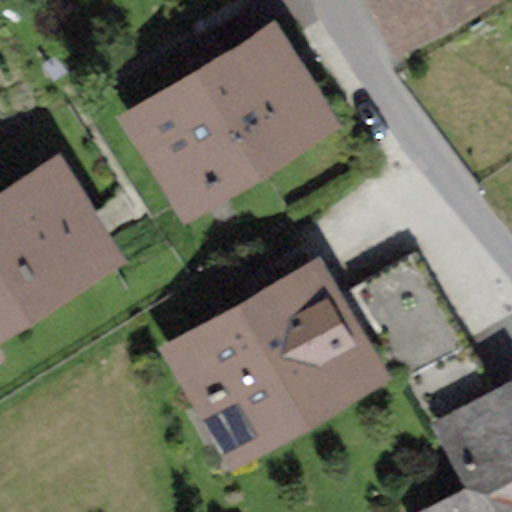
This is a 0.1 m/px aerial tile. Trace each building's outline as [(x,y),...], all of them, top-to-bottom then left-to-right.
[(371,0),(392,37),(459,0),(371,0)] [(270,35),(139,118),(188,196),(319,114),(270,35)] [(0,205),(0,313),(104,248),(55,171),(0,205)] [(418,254),(365,272),(399,368),(452,350),(418,254)] [(313,274),(184,349),(236,440),(366,365),(313,274)] [(511,511),(511,392),(448,429),(480,485),(433,511),(511,511)]
